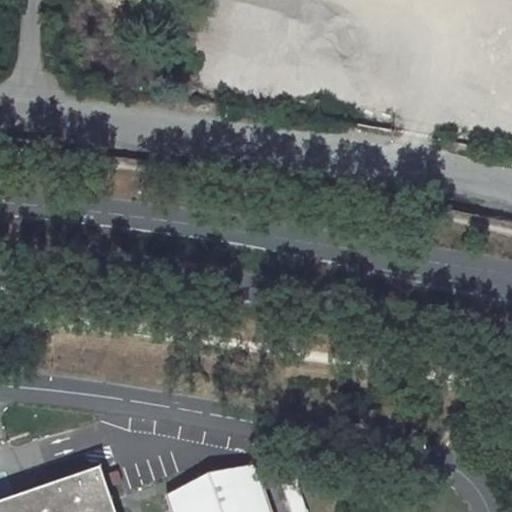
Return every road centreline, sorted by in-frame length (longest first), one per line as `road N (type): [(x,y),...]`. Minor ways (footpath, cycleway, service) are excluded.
road 1 (primary): [(511,285),(150,218),(0,202)]
road 2 (primary): [(0,258),(299,296),(511,340)]
road 3 (residential): [(511,186),(414,166),(21,123)]
road 4 (unclassified): [(0,386),(114,398),(433,460)]
road 5 (residential): [(21,123),(30,0)]
